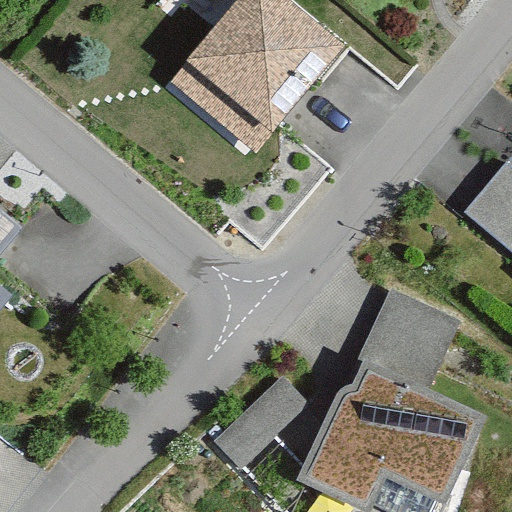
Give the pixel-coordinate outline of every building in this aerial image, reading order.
[(221,0),(242,18),(185,84),(268,156),(357,54),(293,0),(221,0)] [(511,172),(476,218),(511,248),(511,172)] [(0,277),(35,237),(0,207),(0,277)] [(472,323),(402,292),(375,354),(445,385),(472,323)] [(381,367),(367,392),(354,397),(316,482),(381,509),(399,476),(459,502),(493,419),(381,367)] [(320,411),(291,379),(223,442),(252,474),(320,411)]
